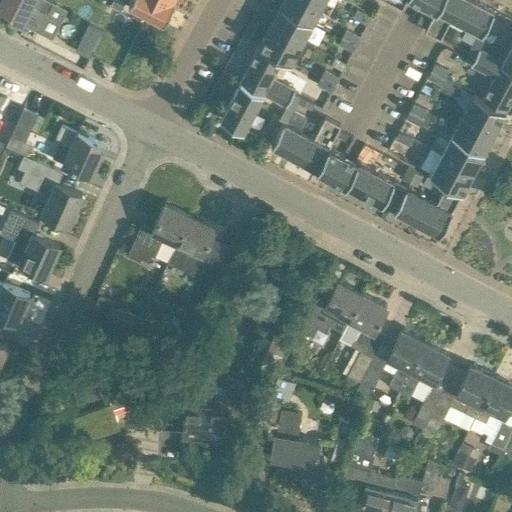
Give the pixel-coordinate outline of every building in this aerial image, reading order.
[(52,0),(0,0),(0,1),(0,9),(39,30),(53,1),(52,0)] [(123,0),(112,0),(111,3),(122,8),(125,1),(123,0)] [(130,0),(129,3),(164,21),(174,0),(130,0)] [(282,0),(282,1),(314,18),(324,0),(282,0)] [(483,31),(495,8),(480,0),(440,0),(437,6),(431,17),(427,24),(425,27),(441,36),(452,14),(483,31)] [(303,39),(314,18),(282,1),(271,22),(303,39)] [(368,21),(372,14),(357,6),(353,14),(368,21)] [(417,19),(427,24),(431,17),(421,12),(417,19)] [(292,60),(303,39),(271,22),(260,43),(283,55),(292,60)] [(343,34),(357,41),(361,34),(347,27),(343,34)] [(473,59),(479,48),(487,33),(483,31),(479,29),(472,42),(465,56),(473,59)] [(90,55),(99,37),(85,30),(76,48),(90,55)] [(353,49),(357,41),(343,34),(339,42),(353,49)] [(511,41),(502,60),(511,65),(511,41)] [(264,91),(283,101),(286,103),(288,104),(290,99),(295,91),(297,87),(273,74),(283,55),(260,43),(241,79),(264,91)] [(484,95),(507,107),(511,97),(511,65),(502,60),(479,48),(473,59),(471,64),(494,76),(484,95)] [(432,68),(446,75),(449,68),(436,61),(432,68)] [(322,74),(336,81),(339,74),(326,67),(322,74)] [(442,82),(446,75),(432,68),(428,75),(442,82)] [(332,89),(336,81),(322,74),(318,81),(332,89)] [(446,75),(442,82),(457,90),(461,83),(446,75)] [(245,127),(264,91),(241,79),(222,115),(245,127)] [(507,107),(484,95),(475,90),(464,111),(496,128),(507,107)] [(299,101),(302,95),(295,91),(290,99),(297,103),(299,101)] [(295,108),(297,103),(290,99),(288,104),(286,103),(284,107),(293,112),(295,108)] [(411,108),(424,115),(428,108),(414,101),(411,108)] [(26,139),(30,129),(39,111),(24,105),(12,132),(26,139)] [(288,121),(293,112),(284,107),(279,116),(284,119),(288,121)] [(301,127),(308,114),(295,108),(288,121),(301,127)] [(420,123),(424,115),(411,108),(407,115),(420,123)] [(453,132),(484,149),(496,128),(464,111),(453,132)] [(313,134),(301,127),(288,121),(284,119),(272,142),(317,165),(329,142),(330,143),(341,122),(324,113),(313,134)] [(424,115),(420,123),(430,128),(434,120),(424,115)] [(73,142),(64,161),(91,173),(106,141),(79,129),(78,129),(63,122),(57,135),(73,142)] [(350,131),(339,125),(335,132),(347,138),(350,131)] [(409,144),(414,136),(400,128),(396,137),(409,144)] [(441,153),(473,170),(484,149),(453,132),(441,153)] [(329,142),(317,165),(347,181),(359,158),(330,143),(329,142)] [(436,177),(446,183),(462,191),(473,170),(441,153),(430,174),(436,177)] [(51,192),(43,210),(69,222),(83,191),(53,178),(58,166),(35,156),(24,180),(51,192)] [(347,181),(395,207),(407,184),(359,158),(347,181)] [(411,179),(416,169),(408,165),(403,175),(411,179)] [(418,182),(423,173),(416,169),(411,179),(418,182)] [(436,177),(430,174),(427,172),(423,181),(431,185),(436,177)] [(437,200),(407,184),(395,207),(441,231),(462,191),(446,183),(437,200)] [(165,201),(153,227),(150,226),(151,224),(143,221),(128,252),(141,258),(142,255),(150,259),(152,252),(170,260),(187,222),(191,213),(165,201)] [(19,263),(21,259),(47,271),(60,242),(30,229),(35,218),(11,207),(1,230),(16,237),(6,258),(19,263)] [(195,271),(200,260),(219,269),(231,245),(219,240),(217,243),(210,239),(216,224),(191,213),(187,222),(170,260),(195,271)] [(339,336),(340,337),(365,291),(339,277),(326,301),(316,296),(300,327),(313,334),(318,325),(327,330),(331,323),(343,329),(339,336)] [(0,312),(18,320),(30,290),(4,280),(3,282),(0,280),(0,312)] [(324,293),(329,285),(324,282),(319,290),(324,293)] [(386,332),(376,326),(388,303),(365,291),(340,337),(360,347),(346,374),(348,375),(345,381),(357,387),(360,381),(374,355),(386,332)] [(144,316),(149,303),(143,301),(138,313),(144,316)] [(138,315),(130,312),(112,305),(106,320),(132,330),(138,315)] [(402,326),(388,355),(401,362),(390,382),(401,388),(422,348),(427,340),(403,327),(402,326)] [(204,343),(193,338),(184,362),(175,383),(187,387),(195,366),(204,343)] [(0,362),(8,343),(0,339),(0,362)] [(448,351),(427,340),(422,348),(401,388),(411,393),(412,392),(425,399),(433,383),(444,389),(451,376),(439,370),(449,351),(448,350),(448,351)] [(374,355),(360,381),(372,387),(386,361),(374,355)] [(477,415),(492,383),(496,374),(472,363),(472,362),(471,362),(462,381),(451,376),(444,389),(455,395),(451,403),(466,410),(477,415)] [(492,383),(477,415),(487,420),(483,428),(494,433),(491,440),(505,446),(511,430),(511,422),(503,418),(511,398),(511,381),(496,374),(492,383)] [(72,410),(68,399),(58,403),(67,432),(75,429),(77,433),(78,432),(103,423),(117,418),(117,419),(118,419),(114,406),(126,402),(117,375),(77,389),(82,406),(72,410)] [(226,433),(240,434),(244,379),(196,376),(195,393),(207,394),(206,401),(186,400),(184,430),(226,433)] [(296,380),(286,376),(279,395),(289,398),(296,380)] [(356,389),(368,395),(371,391),(372,387),(360,381),(357,387),(356,389)] [(425,399),(417,414),(428,420),(432,412),(444,389),(433,383),(425,399)] [(455,395),(444,389),(432,412),(428,420),(425,426),(435,431),(437,430),(444,418),(451,403),(455,395)] [(143,390),(132,417),(159,427),(170,400),(143,390)] [(358,400),(344,397),(340,417),(354,420),(358,400)] [(273,431),(279,405),(267,401),(260,428),(273,431)] [(278,431),(276,431),(273,452),(316,460),(320,439),(299,435),(303,411),(282,407),(278,431)] [(413,421),(425,427),(425,426),(428,420),(417,414),(413,421)] [(379,433),(384,421),(370,415),(365,427),(379,433)] [(256,417),(241,416),(240,427),(240,431),(255,432),(256,417)] [(370,468),(378,435),(356,427),(345,469),(345,478),(366,483),(367,479),(367,480),(368,475),(370,468)] [(470,470),(477,455),(459,446),(452,461),(470,470)] [(389,506),(387,511),(414,511),(421,489),(432,492),(440,460),(428,455),(422,481),(397,475),(389,506)] [(374,511),(387,511),(389,506),(397,475),(370,468),(368,475),(367,480),(367,479),(366,483),(359,509),(360,509),(360,508),(374,511)] [(448,503),(445,501),(440,511),(458,511),(470,485),(458,480),(448,503)]
